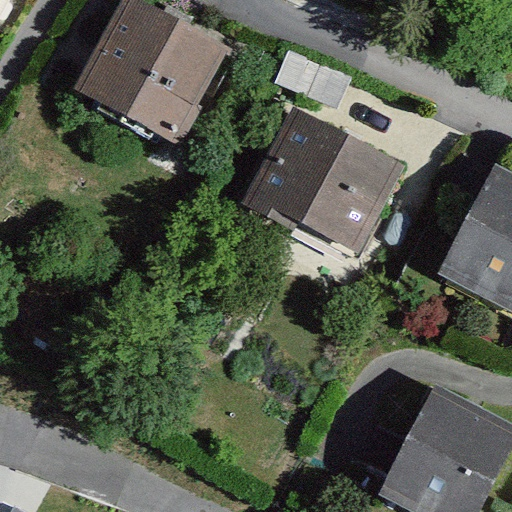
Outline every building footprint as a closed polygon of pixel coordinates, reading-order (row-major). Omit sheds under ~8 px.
[(0,0),(0,27),(13,0),(0,0)] [(231,66),(131,14),(80,112),(179,163),(231,66)] [(403,181),(302,130),(256,222),(356,273),(403,181)] [(511,193),(499,187),(442,303),(511,337),(511,193)] [(496,511),(511,481),(511,444),(437,408),(385,511),(496,511)]
